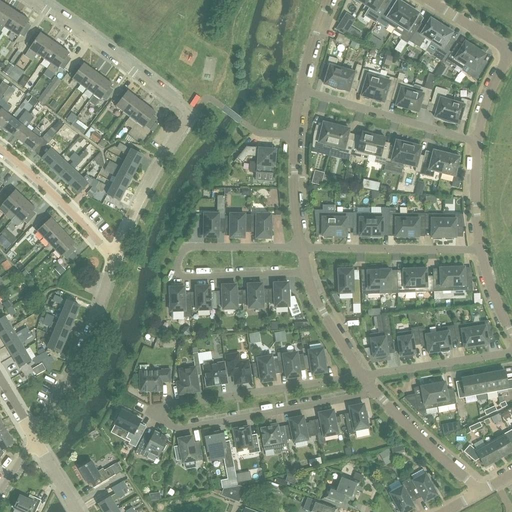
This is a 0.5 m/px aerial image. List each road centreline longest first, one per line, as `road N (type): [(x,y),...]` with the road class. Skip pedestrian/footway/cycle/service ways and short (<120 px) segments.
road 1 (residential): [(362,376),(157,409),(161,421),(178,430),(376,392)]
road 2 (residential): [(301,247),(189,246),(175,271),(307,273)]
road 3 (residential): [(27,0),(187,116)]
road 4 (residential): [(34,438),(114,259)]
road 5 (residential): [(425,0),(510,52),(476,141)]
road 6 (residential): [(476,141),(299,91)]
road 7 (residential): [(301,247),(479,250)]
road 8 (residential): [(114,259),(187,116)]
road 9 (residential): [(114,259),(0,148)]
road 10 (residential): [(511,352),(362,376)]
road 11 (residential): [(483,491),(376,392)]
